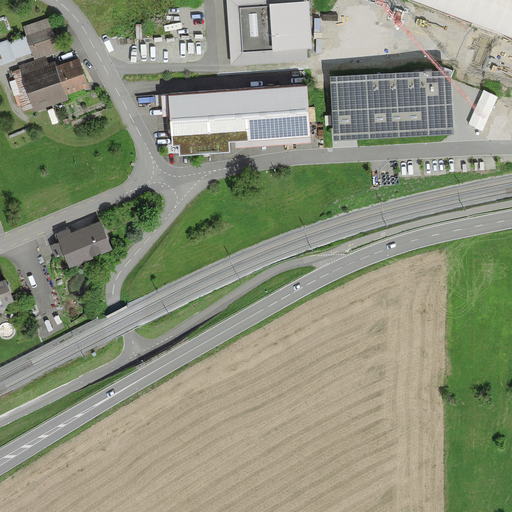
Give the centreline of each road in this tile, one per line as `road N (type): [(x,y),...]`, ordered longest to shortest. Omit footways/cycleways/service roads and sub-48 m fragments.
road 1 (primary): [(345,265),(0,459)]
road 2 (unclassified): [(155,174),(190,187),(114,278),(111,305),(138,353)]
road 3 (unclassified): [(138,353),(271,271),(310,261),(345,265)]
road 4 (residential): [(58,0),(82,27),(152,154),(155,174)]
road 5 (primary): [(511,219),(411,240),(345,265)]
road 6 (unclassified): [(0,244),(155,174)]
road 7 (unclassified): [(138,353),(0,421)]
